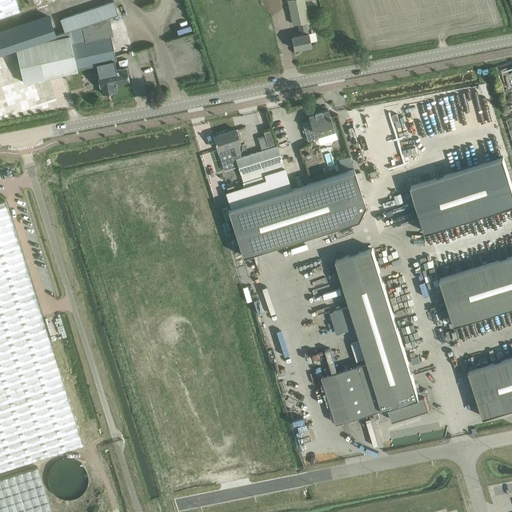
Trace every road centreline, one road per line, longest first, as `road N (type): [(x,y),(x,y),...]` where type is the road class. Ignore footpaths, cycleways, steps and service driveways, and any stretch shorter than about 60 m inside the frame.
road 1 (tertiary): [(22,135),(511,39)]
road 2 (unclassified): [(22,135),(138,511)]
road 3 (unclassified): [(177,503),(462,447)]
road 4 (unknown): [(375,226),(267,263),(265,283),(287,349),(328,334)]
road 5 (unknown): [(441,353),(401,238),(386,224),(375,226)]
road 6 (unknown): [(287,349),(330,431),(374,464)]
